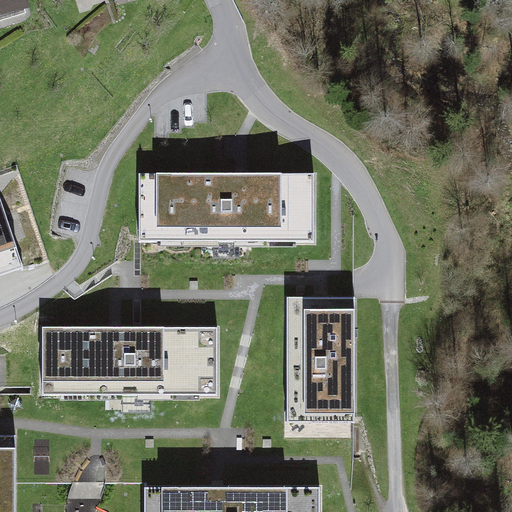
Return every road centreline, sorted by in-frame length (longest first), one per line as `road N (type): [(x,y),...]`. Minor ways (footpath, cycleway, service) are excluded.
road 1 (residential): [(399,511),(383,231),(348,164),(235,67)]
road 2 (residential): [(235,67),(177,84),(109,166),(95,233),(68,288),(0,321)]
